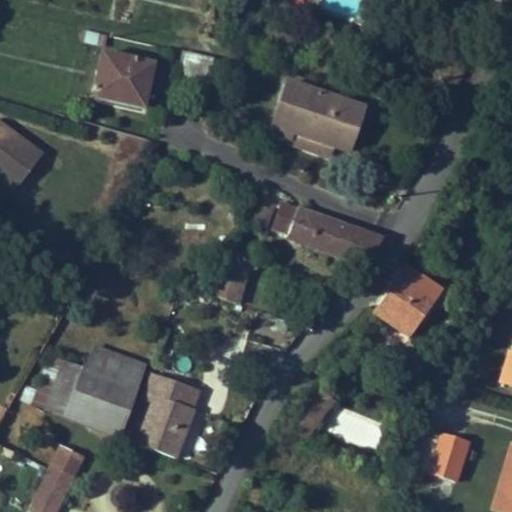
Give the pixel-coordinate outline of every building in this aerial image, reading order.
[(146,45),(98,32),(86,75),(135,88),(146,45)] [(205,40),(178,33),(172,63),(197,68),(205,40)] [(210,41),(205,40),(197,68),(203,70),(210,41)] [(289,117),(291,111),(331,124),(346,129),(359,86),(286,61),(270,111),(289,117)] [(0,98),(0,152),(20,165),(44,126),(0,98)] [(331,124),(291,111),(289,117),(287,123),(327,137),(331,124)] [(473,137),(462,159),(474,165),(485,143),(473,137)] [(280,179),(250,168),(240,197),(268,208),(280,179)] [(380,214),(283,179),(273,205),(289,211),(288,215),(368,244),(387,217),(380,214)] [(259,260),(264,247),(242,238),(240,245),(226,239),(223,246),(250,257),(259,260)] [(417,246),(410,242),(401,258),(406,262),(417,246)] [(245,272),(250,257),(223,246),(217,262),(245,272)] [(448,265),(417,246),(406,262),(401,258),(399,257),(382,282),(419,308),(448,265)] [(239,288),(245,272),(217,262),(211,278),(239,288)] [(419,308),(382,282),(381,282),(375,288),(415,314),(419,308)] [(501,343),(511,346),(511,316),(510,316),(501,343)] [(68,396),(93,329),(57,317),(33,383),(68,396)] [(128,421),(146,374),(132,369),(140,346),(105,333),(80,401),(128,421)] [(146,374),(154,350),(140,346),(132,369),(146,374)] [(324,385),(331,375),(322,369),(320,371),(315,379),(324,385)] [(339,381),(331,375),(324,385),(315,379),(308,390),(325,402),(339,381)] [(175,463),(201,395),(155,377),(128,445),(175,463)] [(325,402),(308,390),(292,412),(298,417),(303,410),(314,418),(325,402)] [(438,404),(426,442),(454,450),(468,412),(438,404)] [(511,480),(511,409),(491,473),(511,480)] [(59,429),(52,443),(49,449),(57,454),(68,460),(79,439),(59,429)] [(57,454),(49,449),(23,494),(33,499),(57,454)] [(68,460),(57,454),(33,499),(44,504),(68,460)] [(107,511),(76,502),(72,511),(107,511)]
